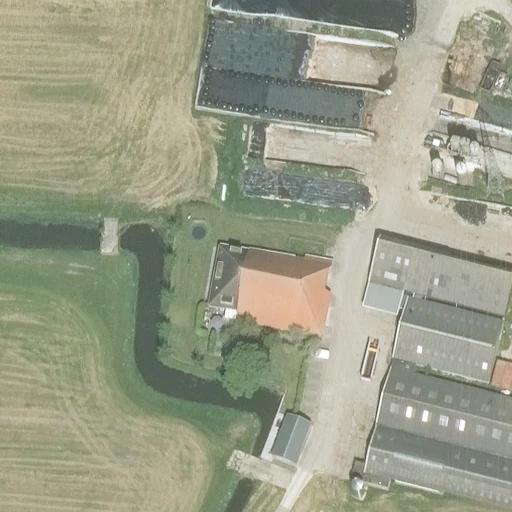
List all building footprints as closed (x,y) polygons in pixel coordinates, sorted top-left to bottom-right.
[(313,33),(211,18),(205,65),(319,81),(321,67),(309,65),(313,33)] [(335,201),(335,176),(261,177),(261,182),(248,182),(249,190),(258,190),(258,202),(335,201)] [(366,284),(362,303),(399,313),(404,314),(408,300),(409,295),(503,319),(511,287),(511,281),(375,247),(367,283),(366,284)] [(321,337),(332,284),(329,284),(333,263),(305,258),(304,261),(249,252),(249,253),(220,248),(208,308),(237,314),(235,321),(321,337)] [(511,511),(511,401),(413,377),(415,366),(488,384),(503,325),(408,300),(366,468),(355,465),(351,483),(387,492),(390,483),(504,511),(511,511)] [(271,458),(296,468),(312,427),(287,417),(271,458)]
